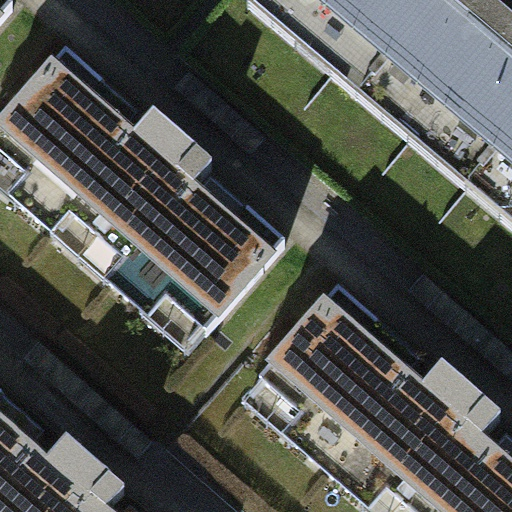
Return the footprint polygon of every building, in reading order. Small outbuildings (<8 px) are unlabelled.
[(0,0),(0,22),(13,8),(3,0),(0,0)] [(511,30),(476,0),(246,0),(511,223),(511,30)] [(284,245),(59,48),(0,116),(0,192),(187,355),(284,245)] [(265,137),(190,70),(176,86),(251,153),(265,137)] [(511,346),(426,272),(409,291),(511,380),(511,346)] [(511,511),(511,439),(336,286),(242,393),(378,511),(511,511)] [(152,437),(41,342),(24,362),(135,456),(152,437)] [(127,511),(0,401),(0,511),(127,511)]
